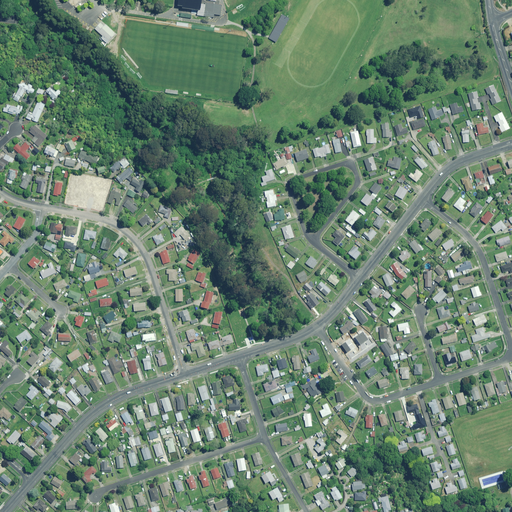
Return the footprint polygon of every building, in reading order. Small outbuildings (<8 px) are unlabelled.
[(203,0),(178,0),(178,5),(183,6),(183,8),(198,10),(197,15),(214,17),(215,15),(221,16),(222,5),(206,3),(206,4),(203,4),(203,0)] [(116,34),(102,21),(95,29),(109,42),(116,34)] [(26,87),(25,83),(19,85),(19,88),(16,94),(15,93),(12,98),(18,102),(21,96),(22,97),(25,92),(29,94),(30,93),(32,94),(35,90),(31,88),(32,86),(29,84),(27,86),(26,87)] [(500,100),(493,84),(485,88),(487,94),(489,93),(491,98),(490,98),(491,101),(492,104),(500,100)] [(55,93),(50,87),(46,92),(54,99),(61,92),(58,90),(55,93)] [(479,103),(476,92),(468,93),(472,110),(480,108),(479,102),(479,103)] [(45,105),(38,102),(32,115),(28,114),(26,118),(30,120),(30,119),(37,122),(45,105)] [(458,108),(456,103),(450,105),(453,115),(463,112),(462,107),(458,108)] [(21,114),(23,107),(18,105),(17,108),(7,105),(6,108),(4,108),(3,111),(9,113),(8,114),(15,116),(16,113),(17,113),(21,114)] [(443,113),(442,109),(437,111),(435,107),(428,109),(432,120),(439,118),(439,117),(444,115),(443,113)] [(509,128),(501,112),(494,116),(496,121),(497,121),(500,125),(499,126),(501,131),(509,128)] [(426,126),(424,118),(411,122),(414,130),(426,126)] [(389,130),(389,123),(381,124),(382,129),(383,137),(392,137),(391,130),(389,130)] [(484,128),(483,123),(476,125),(478,135),(489,133),(487,127),(484,128)] [(402,129),(401,124),(394,126),(397,136),(408,133),(406,128),(402,129)] [(47,136),(33,125),(30,129),(31,130),(29,132),(35,136),(31,141),(39,147),(47,136)] [(470,142),(468,128),(461,129),(463,143),(470,142)] [(374,138),(374,130),(366,130),(366,135),(367,135),(367,143),(376,143),(376,138),(374,138)] [(361,146),(358,131),(350,132),(353,147),(361,146)] [(452,149),(449,136),(443,137),(445,150),(452,149)] [(342,152),(339,139),(333,140),(335,153),(342,152)] [(76,149),(72,140),(65,143),(67,147),(66,147),(68,152),(76,149)] [(439,153),(435,141),(427,144),(429,149),(430,148),(433,156),(439,153)] [(30,147),(25,143),(21,147),(18,144),(14,149),(26,160),(30,156),(25,152),(30,147)] [(54,146),(50,144),(49,146),(47,146),(44,153),(56,158),(58,151),(53,148),(54,146)] [(326,154),(330,153),(328,145),(322,146),(323,147),(318,149),(318,148),(313,150),(315,158),(320,156),(321,158),(326,156),(326,154)] [(40,151),(36,148),(32,152),(36,156),(40,151)] [(309,158),(306,150),(295,153),(297,162),(309,158)] [(89,154),(82,151),(78,158),(84,162),(85,160),(95,165),(99,158),(89,153),(89,154)] [(14,159),(6,154),(4,158),(3,157),(0,161),(0,170),(1,171),(5,164),(7,165),(9,162),(12,164),(14,159)] [(282,159),(273,164),(276,170),(288,164),(284,157),(282,159)] [(401,159),(394,157),(393,161),(388,160),(387,166),(399,169),(401,159)] [(420,159),(418,157),(414,160),(423,170),(428,166),(421,158),(420,159)] [(375,170),(376,169),(373,158),(364,160),(368,172),(370,177),(376,175),(375,170)] [(76,160),(72,159),(72,160),(66,159),(65,165),(74,167),(76,160)] [(120,163),(119,161),(110,168),(114,173),(118,169),(119,170),(123,167),(124,169),(130,164),(125,159),(123,160),(120,163)] [(500,167),(499,164),(488,168),(490,175),(502,171),(501,167),(500,167)] [(134,172),(130,167),(116,178),(120,183),(134,172)] [(423,174),(417,169),(415,172),(413,175),(411,173),(408,176),(416,182),(423,174)] [(13,180),(14,180),(16,171),(9,170),(8,179),(7,183),(12,184),(13,180)] [(275,179),(272,170),(265,172),(267,175),(262,177),(264,183),(260,184),(261,187),(267,185),(266,182),(275,179)] [(486,182),(482,171),(474,173),(478,185),(486,182)] [(24,173),(23,175),(22,174),(20,179),(22,180),(19,186),(26,190),(33,177),(24,173)] [(406,178),(402,175),(397,181),(400,183),(400,182),(402,183),(406,178)] [(46,179),(37,177),(36,182),(39,183),(37,191),(44,193),(46,179)] [(137,179),(134,177),(130,184),(136,187),(135,190),(139,193),(144,185),(137,181),(137,179)] [(473,190),(469,177),(461,179),(463,184),(464,184),(466,192),(473,190)] [(63,182),(56,181),(53,194),(58,195),(58,194),(61,194),(63,182)] [(382,187),(376,183),(370,190),(376,195),(382,187)] [(79,186),(69,184),(67,196),(74,197),(75,191),(78,191),(79,186)] [(90,188),(83,187),(81,200),(88,201),(90,188)] [(407,191),(400,187),(395,195),(402,200),(407,191)] [(454,193),(449,189),(441,198),(447,202),(454,193)] [(104,191),(98,190),(97,196),(95,196),(94,201),(102,202),(104,191)] [(122,193),(112,190),(108,203),(112,204),(113,198),(116,199),(116,201),(115,205),(119,206),(121,197),(121,196),(122,193)] [(149,195),(142,190),(140,195),(146,199),(149,195)] [(274,196),(273,190),(264,192),(266,197),(267,202),(266,202),(268,208),(276,206),(275,200),(277,200),(276,198),(276,195),(274,196)] [(373,199),(367,194),(361,201),(367,206),(373,199)] [(466,202),(460,197),(454,206),(461,212),(464,208),(462,206),(466,202)] [(137,208),(129,201),(124,206),(133,213),(137,208)] [(397,207),(390,202),(386,207),(393,212),(397,207)] [(483,207),(477,203),(469,213),(475,217),(483,207)] [(172,209),(161,205),(158,211),(165,214),(164,217),(169,219),(172,209)] [(285,220),(284,209),(276,209),(276,214),(274,214),(275,221),(285,220)] [(345,221),(352,226),(360,216),(353,210),(345,221)] [(494,215),(488,211),(480,220),(486,224),(494,215)] [(153,222),(147,214),(138,221),(143,227),(147,223),(148,225),(153,222)] [(26,220),(19,216),(13,227),(20,230),(26,220)] [(386,221),(378,216),(373,225),(380,229),(386,221)] [(432,223),(426,218),(420,226),(422,228),(421,229),(425,232),(432,223)] [(507,228),(501,221),(491,228),(496,233),(501,229),(502,231),(507,228)] [(59,224),(51,223),(49,232),(57,234),(59,224)] [(294,237),(290,225),(281,228),(285,240),(294,237)] [(77,228),(67,226),(65,236),(70,237),(70,234),(76,235),(77,228)] [(190,235),(182,226),(174,233),(177,237),(180,235),(184,240),(190,235)] [(439,230),(436,228),(428,236),(433,241),(442,233),(440,230),(439,230)] [(377,233),(372,229),(368,234),(365,232),(363,235),(370,241),(377,233)] [(96,231),(85,230),(84,239),(89,240),(90,238),(95,239),(96,231)] [(345,236),(337,230),(333,235),(336,238),(333,242),(338,246),(345,236)] [(14,240),(4,231),(2,234),(4,236),(0,241),(0,243),(4,247),(9,242),(11,243),(14,240)] [(164,241),(161,234),(157,236),(156,235),(152,237),(157,245),(164,241)] [(511,243),(509,236),(496,240),(498,245),(499,244),(500,247),(511,243)] [(109,239),(104,238),(101,248),(108,251),(111,242),(108,241),(109,239)] [(454,242),(451,239),(442,245),(446,251),(454,246),(452,243),(454,242)] [(421,249),(414,240),(409,244),(416,254),(421,249)] [(57,246),(47,242),(44,248),(54,253),(57,246)] [(300,253),(290,245),(286,251),(296,258),(300,253)] [(358,249),(354,245),(348,253),(356,260),(361,253),(357,250),(358,249)] [(128,254),(120,247),(113,255),(117,258),(119,256),(123,260),(128,254)] [(410,256),(405,249),(400,253),(401,255),(399,257),(402,262),(410,256)] [(465,255),(460,249),(450,256),(455,262),(465,255)] [(170,262),(167,250),(159,253),(163,264),(170,262)] [(189,261),(194,264),(200,254),(193,250),(187,260),(189,261)] [(508,258),(506,252),(495,255),(497,262),(508,258)] [(86,255),(78,253),(76,266),(84,267),(86,255)] [(442,254),(439,257),(445,264),(448,262),(447,260),(448,259),(445,255),(443,256),(442,254)] [(316,260),(311,256),(305,263),(313,269),(317,263),(315,262),(316,260)] [(40,262),(34,257),(28,264),(34,269),(40,262)] [(295,265),(291,261),(287,266),(291,269),(295,265)] [(99,269),(103,268),(102,264),(97,265),(96,262),(92,263),(93,267),(88,268),(90,274),(100,271),(99,269)] [(402,271),(396,262),(390,266),(390,267),(392,271),(393,270),(396,275),(402,280),(406,274),(402,271)] [(472,268),(470,262),(460,265),(463,275),(468,273),(467,270),(472,268)] [(56,273),(51,263),(48,264),(49,268),(44,270),(40,272),(43,279),(56,273)] [(511,272),(511,263),(501,266),(503,273),(509,271),(510,273),(511,272)] [(445,273),(439,266),(435,270),(440,277),(445,273)] [(137,274),(135,267),(124,271),(126,277),(137,274)] [(176,281),(176,270),(167,270),(167,274),(169,274),(169,281),(176,281)] [(307,277),(304,270),(296,275),(301,283),(307,280),(306,278),(307,277)] [(206,274),(198,272),(196,281),(203,283),(206,274)] [(393,284),(388,273),(382,276),(387,287),(393,284)] [(337,277),(333,274),(332,276),(331,275),(327,280),(335,286),(339,281),(336,279),(337,277)] [(473,282),(471,276),(459,280),(460,284),(463,283),(464,285),(473,282)] [(109,285),(106,277),(95,281),(98,289),(109,285)] [(67,286),(64,280),(53,285),(56,291),(67,286)] [(314,286),(310,282),(308,285),(307,283),(303,287),(308,292),(314,286)] [(331,291),(321,282),(319,284),(320,285),(317,287),(326,296),(331,291)] [(16,290),(11,285),(10,287),(8,286),(6,289),(7,290),(5,293),(9,297),(16,290)] [(382,292),(374,286),(369,292),(372,295),(371,297),(375,300),(382,292)] [(415,291),(410,286),(401,294),(407,299),(415,291)] [(447,295),(440,287),(437,290),(439,292),(432,299),(435,302),(436,301),(438,303),(447,295)] [(481,295),(478,287),(471,289),(474,298),(481,295)] [(143,295),(142,288),(130,289),(130,297),(143,295)] [(81,294),(70,291),(68,297),(74,299),(73,301),(78,303),(81,294)] [(214,293),(206,291),(201,307),(208,309),(210,304),(214,293)] [(319,303),(311,293),(306,298),(314,308),(319,303)] [(29,301),(21,294),(15,301),(23,308),(29,301)] [(112,306),(111,298),(99,300),(100,307),(112,306)] [(377,309),(369,299),(363,303),(371,313),(377,309)] [(401,310),(394,302),(391,305),(395,310),(393,312),(391,310),(389,312),(393,317),(401,310)] [(146,310),(145,303),(133,304),(134,311),(146,310)] [(479,310),(478,304),(468,306),(469,313),(479,310)] [(445,312),(443,307),(437,309),(440,319),(450,316),(448,310),(445,312)] [(367,321),(359,308),(353,312),(362,325),(367,321)] [(35,322),(39,317),(38,317),(41,314),(38,311),(35,314),(31,310),(26,315),(35,322)] [(191,320),(187,310),(179,312),(180,318),(181,317),(183,322),(191,320)] [(116,316),(112,311),(103,317),(108,324),(115,319),(114,318),(116,316)] [(218,324),(220,325),(222,312),(219,312),(215,312),(213,323),(212,327),(217,328),(218,324)] [(78,317),(76,316),(74,321),(76,321),(75,325),(81,327),(84,317),(79,315),(78,317)] [(487,322),(483,315),(473,320),(476,327),(487,322)] [(151,327),(150,320),(137,321),(138,328),(151,327)] [(343,334),(351,328),(354,323),(348,320),(346,324),(339,329),(343,334)] [(53,326),(47,321),(40,329),(47,336),(51,332),(49,330),(53,326)] [(448,325),(447,322),(441,326),(437,327),(439,333),(452,328),(450,324),(448,325)] [(410,333),(408,323),(398,325),(399,331),(404,330),(404,334),(410,333)] [(387,326),(379,327),(375,327),(376,332),(379,332),(380,342),(385,341),(385,339),(388,338),(387,326)] [(483,327),(475,330),(477,334),(471,336),(473,343),(491,337),(489,333),(485,334),(483,327)] [(122,336),(107,329),(107,333),(110,334),(107,340),(113,343),(114,340),(119,343),(122,336)] [(196,339),(194,329),(186,331),(189,343),(194,341),(194,339),(196,339)] [(31,338),(26,330),(16,337),(20,343),(26,339),(27,341),(31,338)] [(97,342),(94,330),(87,333),(90,344),(97,342)] [(357,339),(352,333),(344,339),(349,346),(357,339)] [(219,341),(218,340),(208,343),(210,350),(233,343),(231,335),(219,338),(220,341),(219,341)] [(456,341),(455,335),(441,338),(443,345),(456,341)] [(9,344),(5,340),(0,346),(0,349),(9,357),(12,353),(6,347),(9,344)] [(417,346),(412,341),(404,350),(409,354),(417,346)] [(206,356),(201,342),(190,346),(192,351),(196,350),(199,358),(206,356)] [(393,353),(386,342),(380,346),(387,357),(393,353)] [(497,347),(494,342),(489,345),(488,344),(482,347),(484,351),(486,350),(488,353),(491,351),(491,350),(497,347)] [(365,348),(360,344),(353,350),(354,352),(353,353),(356,356),(365,348)] [(81,356),(77,349),(67,356),(71,362),(81,356)] [(320,359),(315,349),(309,352),(310,355),(307,357),(310,363),(320,359)] [(472,358),(469,350),(459,353),(462,362),(472,358)] [(40,358),(33,352),(30,355),(31,356),(27,361),(32,366),(40,358)] [(167,364),(163,352),(156,355),(159,366),(167,364)] [(451,358),(449,352),(443,354),(447,367),(452,365),(452,364),(456,362),(455,357),(451,358)] [(372,361),(367,355),(356,363),(361,369),(372,361)] [(151,369),(149,356),(146,357),(146,359),(143,359),(145,370),(151,369)] [(300,369),(299,356),(292,357),(292,363),(293,363),(294,370),(300,369)] [(116,362),(114,357),(108,360),(114,374),(120,371),(119,368),(123,366),(121,360),(116,362)] [(62,363),(56,358),(51,364),(52,365),(49,369),(54,373),(62,363)] [(287,367),(285,358),(276,361),(279,370),(287,367)] [(131,361),(130,359),(124,361),(124,360),(122,360),(125,368),(128,367),(130,375),(138,373),(135,360),(131,361)] [(269,371),(267,364),(256,367),(258,376),(264,375),(263,373),(269,371)] [(378,373),(373,367),(365,372),(370,378),(378,373)] [(409,368),(400,368),(400,374),(402,374),(402,379),(409,379),(409,368)] [(105,372),(104,370),(100,372),(106,384),(113,381),(108,370),(105,372)] [(47,387),(51,383),(42,375),(37,381),(44,387),(42,389),(49,396),(52,393),(47,387)] [(231,379),(230,376),(229,376),(222,378),(225,388),(234,385),(232,378),(231,379)] [(102,389),(95,377),(89,381),(95,393),(102,389)] [(302,387),(311,397),(312,396),(314,398),(322,391),(312,379),(302,387)] [(389,386),(387,379),(377,381),(380,389),(389,386)] [(277,388),(275,380),(263,385),(266,392),(277,388)] [(296,385),(295,381),(284,385),(287,393),(292,391),(291,387),(296,385)] [(506,392),(503,381),(497,383),(500,394),(506,392)] [(221,394),(219,382),(212,383),(214,395),(221,394)] [(495,394),(492,383),(484,385),(488,397),(495,394)] [(39,392),(32,385),(29,389),(31,390),(26,395),(32,400),(39,392)] [(85,388),(82,385),(77,388),(83,396),(85,394),(86,395),(91,392),(87,387),(85,388)] [(209,399),(205,386),(198,388),(202,401),(209,399)] [(66,391),(62,387),(57,391),(61,395),(66,391)] [(480,399),(476,387),(470,389),(474,401),(480,399)] [(81,401),(72,390),(66,395),(76,405),(81,401)] [(345,401),(343,391),(335,393),(337,402),(345,401)] [(281,393),(270,398),(273,405),(284,401),(281,393)] [(466,404),(462,393),(455,395),(459,406),(466,404)] [(185,409),(183,396),(176,397),(178,410),(185,409)] [(28,402),(22,397),(14,407),(19,412),(28,402)] [(172,410),(168,397),(161,400),(165,413),(172,410)] [(453,407),(450,397),(442,399),(446,410),(453,407)] [(239,399),(234,400),(234,404),(229,404),(229,411),(240,410),(239,399)] [(439,412),(435,399),(432,400),(433,402),(428,403),(429,407),(430,407),(433,414),(439,412)] [(483,399),(479,401),(481,409),(483,408),(483,409),(487,408),(485,402),(484,402),(483,399)] [(68,404),(58,401),(56,407),(64,409),(67,412),(71,408),(68,404)] [(159,415),(156,403),(149,404),(151,416),(159,415)] [(331,413),(327,404),(322,406),(324,409),(320,411),(322,417),(331,413)] [(420,414),(417,404),(407,406),(409,413),(413,412),(414,415),(420,414)] [(141,406),(137,406),(137,405),(131,406),(132,412),(134,412),(134,413),(136,413),(138,420),(144,419),(141,406)] [(283,413),(279,406),(272,410),(275,417),(283,413)] [(12,415),(3,407),(0,411),(0,417),(1,418),(3,417),(9,422),(10,420),(9,418),(12,415)] [(358,411),(350,407),(348,411),(347,411),(345,414),(354,418),(358,411)] [(46,414),(41,410),(38,414),(43,418),(46,414)] [(404,420),(401,410),(394,412),(396,422),(404,420)] [(63,418),(55,411),(52,415),(49,418),(52,421),(50,424),(55,428),(63,418)] [(133,422),(127,412),(121,415),(126,424),(130,422),(130,423),(133,422)] [(312,421),(311,414),(303,415),(305,427),(312,426),(311,422),(312,421)] [(388,425),(384,414),(378,416),(381,427),(388,425)] [(108,422),(110,424),(107,426),(110,431),(118,425),(115,421),(113,418),(108,422)] [(247,423),(246,419),(237,421),(240,433),(247,431),(245,424),(247,423)] [(53,429),(43,421),(38,426),(48,434),(45,437),(50,442),(54,437),(51,434),(53,432),(51,431),(53,429)] [(156,423),(155,421),(144,424),(146,429),(155,426),(155,423),(156,423)] [(230,436),(226,422),(218,425),(219,430),(220,430),(223,438),(230,436)] [(288,430),(286,423),(275,425),(277,432),(288,430)] [(128,428),(127,426),(125,427),(129,436),(133,434),(129,427),(128,428)] [(213,428),(212,426),(204,429),(208,441),(213,440),(212,438),(214,438),(212,429),(213,428)] [(445,429),(444,426),(439,428),(440,431),(437,432),(439,437),(448,435),(446,429),(445,429)] [(108,437),(100,428),(95,432),(99,437),(98,437),(102,442),(108,437)] [(201,441),(197,429),(190,431),(194,443),(201,441)] [(21,435),(16,430),(7,440),(10,444),(11,443),(13,444),(21,435)] [(158,437),(156,431),(148,433),(150,440),(158,437)] [(422,435),(421,432),(415,434),(417,443),(424,441),(423,439),(426,438),(424,434),(422,435)] [(45,440),(40,435),(30,446),(36,451),(45,440)] [(189,445),(186,435),(181,437),(180,436),(179,436),(182,447),(189,445)] [(134,439),(133,436),(128,438),(130,442),(128,442),(129,446),(131,445),(132,447),(136,445),(137,446),(141,444),(138,437),(134,439)] [(293,444),(292,436),(281,438),(282,446),(287,445),(287,444),(293,444)] [(175,452),(173,438),(165,440),(166,446),(167,446),(169,453),(175,452)] [(327,446),(320,438),(316,441),(320,446),(318,448),(317,447),(315,449),(318,453),(327,446)] [(97,449),(89,439),(83,443),(87,447),(86,448),(91,454),(97,449)] [(405,444),(404,441),(399,443),(400,445),(397,446),(399,452),(408,450),(406,443),(405,444)] [(103,455),(111,447),(106,443),(102,447),(102,446),(98,449),(103,455)] [(164,455),(160,443),(153,445),(157,457),(164,455)] [(456,454),(453,444),(446,446),(449,456),(456,454)] [(32,451),(26,446),(21,453),(31,461),(36,455),(32,452),(32,451)] [(433,453),(431,447),(422,450),(424,456),(433,453)] [(152,458),(148,448),(141,450),(145,461),(152,458)] [(136,458),(134,450),(127,451),(131,467),(137,465),(135,459),(136,458)] [(264,463),(260,452),(253,454),(256,465),(264,463)] [(81,458),(75,453),(69,460),(75,465),(81,458)] [(303,464),(299,453),(291,456),(295,467),(303,464)] [(346,465),(342,457),(334,462),(338,470),(346,465)] [(247,469),(245,458),(237,459),(240,471),(247,469)] [(461,467),(458,459),(452,460),(453,463),(450,464),(452,470),(461,467)] [(234,467),(232,461),(225,463),(229,477),(236,475),(233,467),(234,467)] [(107,467),(107,462),(101,462),(102,472),(108,472),(112,472),(111,467),(107,467)] [(438,465),(437,462),(430,464),(433,472),(439,470),(439,469),(442,468),(440,464),(438,465)] [(331,472),(326,463),(317,468),(323,479),(327,477),(326,474),(331,472)] [(96,472),(91,467),(81,477),(87,484),(92,480),(89,477),(93,473),(94,474),(96,472)] [(222,476),(218,467),(211,470),(215,479),(222,476)] [(358,472),(353,467),(347,472),(352,478),(356,474),(358,472)] [(210,485),(206,470),(201,471),(202,474),(199,475),(201,479),(204,487),(210,485)] [(277,483),(271,471),(262,476),(266,483),(271,481),(273,485),(277,483)] [(313,486),(308,472),(301,475),(306,488),(313,486)] [(11,481),(4,474),(0,477),(0,480),(7,486),(11,481)] [(194,475),(190,476),(190,478),(187,478),(188,482),(189,482),(191,489),(197,487),(194,475)] [(63,482),(55,477),(51,483),(59,488),(63,482)] [(441,487),(438,478),(433,480),(434,483),(430,484),(432,490),(441,487)] [(467,488),(464,478),(458,480),(461,490),(467,488)] [(184,490),(181,480),(174,482),(178,492),(184,490)] [(228,486),(229,489),(234,488),(232,480),(226,481),(223,483),(224,487),(228,486)] [(171,488),(169,481),(160,484),(164,496),(170,494),(168,489),(171,488)] [(352,483),(353,491),(365,489),(365,485),(362,485),(361,481),(355,482),(352,483)] [(452,486),(451,483),(447,484),(448,487),(445,488),(447,494),(457,491),(456,485),(452,486)] [(342,498),(336,486),(331,489),(333,492),(330,493),(334,500),(336,499),(337,501),(342,498)] [(160,499),(157,487),(150,489),(153,501),(160,499)] [(282,497),(277,488),(269,493),(273,500),(277,498),(278,499),(279,502),(284,500),(282,497)] [(52,494),(49,491),(43,496),(52,504),(57,498),(52,494)] [(325,496),(322,491),(314,496),(317,500),(315,501),(318,506),(319,505),(322,510),(330,505),(327,500),(326,501),(324,497),(325,496)] [(365,501),(366,491),(362,491),(362,493),(355,493),(354,500),(365,501)] [(146,505),(143,493),(136,495),(137,499),(138,498),(139,506),(146,505)] [(135,507),(131,495),(124,498),(128,509),(135,507)] [(215,504),(217,510),(225,507),(231,501),(226,496),(222,501),(215,504)] [(378,499),(379,502),(378,503),(380,510),(383,509),(383,511),(388,511),(391,510),(388,499),(391,498),(390,496),(388,496),(378,499)] [(43,511),(48,507),(40,499),(33,507),(38,510),(39,509),(43,511)] [(79,509),(79,501),(73,501),(66,501),(66,510),(79,509)] [(116,505),(116,503),(110,504),(112,511),(120,511),(118,505),(116,505)]
